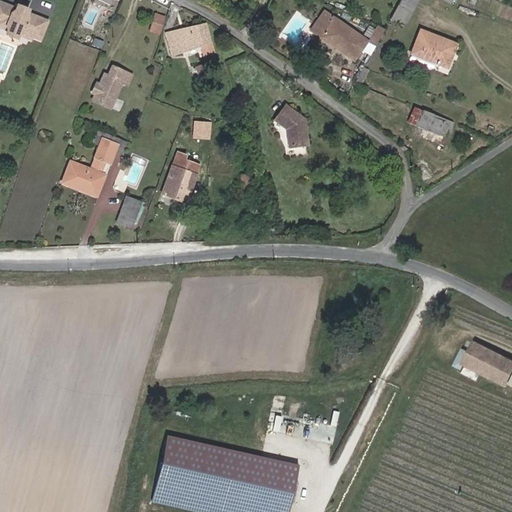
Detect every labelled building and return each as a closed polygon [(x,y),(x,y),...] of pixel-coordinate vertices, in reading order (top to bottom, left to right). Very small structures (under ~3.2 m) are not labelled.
[(400,0),(399,4),(412,11),(418,0),(400,0)] [(39,38),(46,20),(28,13),(27,12),(24,14),(19,12),(17,9),(16,8),(6,4),(5,7),(0,5),(0,23),(7,26),(9,30),(18,34),(22,32),(31,35),(39,38)] [(29,9),(18,5),(16,8),(17,9),(19,12),(24,14),(27,12),(28,13),(29,9)] [(320,36),(334,17),(327,13),(314,32),(320,36)] [(159,33),(164,17),(157,14),(151,30),(159,33)] [(366,40),(334,17),(320,36),(353,59),(366,40)] [(29,38),(31,35),(22,32),(18,34),(9,30),(7,26),(0,23),(0,30),(0,32),(24,41),(29,38)] [(205,24),(168,34),(173,55),(210,42),(205,24)] [(447,66),(455,43),(421,30),(412,52),(447,66)] [(94,97),(111,105),(122,81),(127,84),(131,74),(113,66),(108,75),(104,74),(94,97)] [(354,83),(384,94),(386,90),(364,79),(368,72),(362,69),(354,83)] [(308,144),(304,118),(301,119),(299,117),(298,114),(285,104),(274,120),(291,132),(288,137),(289,147),(308,144)] [(450,129),(453,122),(423,110),(422,111),(409,105),(407,109),(412,112),(411,113),(415,115),(415,116),(419,118),(416,125),(437,134),(436,138),(442,140),(444,135),(447,137),(448,133),(447,132),(448,128),(450,129)] [(207,137),(207,124),(191,123),(191,127),(195,127),(195,137),(207,137)] [(125,151),(127,152),(133,138),(129,136),(127,140),(91,126),(86,140),(98,145),(102,136),(118,143),(115,151),(124,154),(125,151)] [(182,132),(176,145),(184,149),(190,135),(182,132)] [(102,136),(98,145),(93,157),(94,158),(89,169),(70,161),(62,181),(98,196),(105,175),(102,173),(105,163),(110,165),(115,151),(118,143),(102,136)] [(176,157),(162,194),(186,202),(200,164),(199,163),(200,160),(192,157),(191,160),(190,160),(186,169),(184,168),(186,161),(176,157)] [(250,189),(251,175),(241,174),(241,189),(250,189)] [(130,230),(141,202),(126,197),(116,225),(130,230)] [(496,380),(506,359),(473,343),(468,354),(461,351),(454,365),(461,369),(463,364),(496,380)] [(496,380),(504,384),(511,368),(511,362),(506,359),(496,380)] [(287,511),(298,465),(165,435),(151,501),(198,511),(287,511)]
